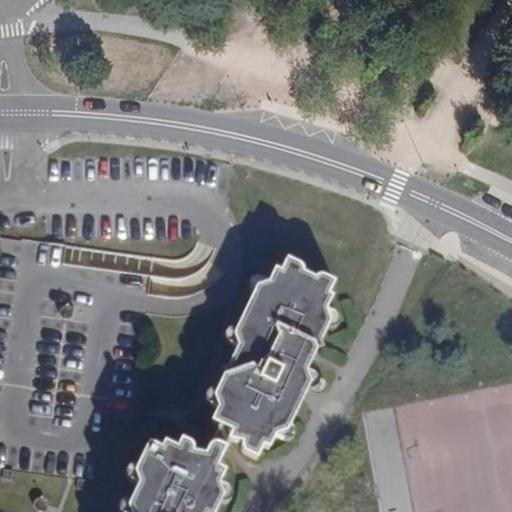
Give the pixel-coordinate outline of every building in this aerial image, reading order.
[(211,422),(218,426),(231,432),(228,440),(230,440),(242,443),(241,448),(244,454),(256,459),(263,447),(269,450),(276,436),(288,432),(307,390),(318,394),(322,394),(326,391),(327,387),(326,383),(323,380),(308,372),(331,322),(327,311),(333,297),(330,295),(335,282),(323,276),(319,275),(315,278),(303,272),(303,267),(301,265),(288,259),(281,272),(276,269),(269,282),(261,279),(234,335),(237,347),(213,397),(218,409),(211,422)] [(75,306),(71,306),(68,306),(64,307),(61,310),(60,313),(61,317),(65,319),(70,318),(73,315),(74,312),(75,306)] [(226,449),(230,440),(228,440),(231,432),(218,426),(211,441),(226,449)] [(218,467),(226,449),(211,441),(202,459),(194,456),(194,449),(188,443),(181,441),(176,448),(164,443),(161,449),(149,444),(134,474),(138,484),(127,508),(128,511),(216,511),(223,497),(219,486),(225,472),(218,467)] [(41,511),(46,511),(47,506),(47,501),(42,498),(38,498),(34,502),(34,508),(37,511),(41,511)]
